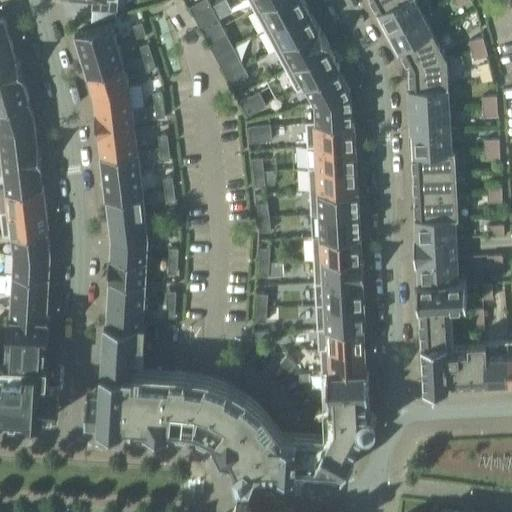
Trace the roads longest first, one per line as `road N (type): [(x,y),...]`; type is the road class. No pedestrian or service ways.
road 1 (residential): [(41,3),(66,106),(79,222),(70,444)]
road 2 (residential): [(398,417),(381,85),(339,0)]
road 3 (residential): [(215,488),(195,453),(70,444)]
road 4 (residential): [(215,488),(371,492)]
